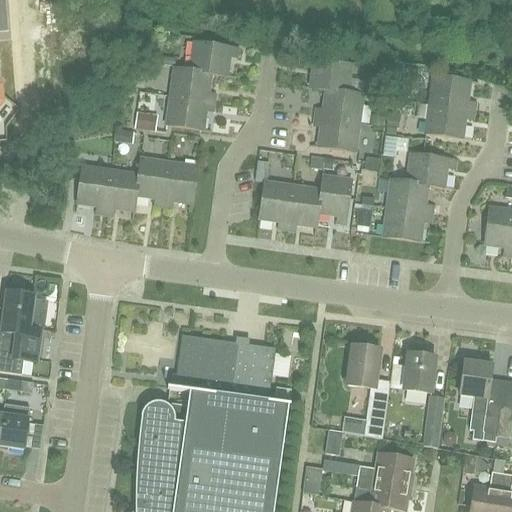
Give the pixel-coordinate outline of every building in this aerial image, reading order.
[(56,0),(32,0),(33,14),(57,13),(56,0)] [(190,73),(211,77),(227,79),(230,59),(237,60),(238,51),(194,45),(190,73)] [(310,91),(363,99),(363,98),(347,95),(350,67),(307,61),(306,69),(313,70),(310,91)] [(175,71),(171,99),(214,106),(215,97),(209,96),(211,77),(190,73),(175,71)] [(430,106),(475,114),(476,105),(467,104),(470,84),(433,79),(430,106)] [(317,112),(315,120),(359,127),(363,99),(310,91),(326,94),(323,113),(317,112)] [(214,106),(171,99),(167,128),(203,133),(206,113),(213,114),(214,106)] [(414,118),(428,120),(426,136),(462,141),(465,121),(473,122),(475,114),(430,106),(416,105),(414,118)] [(139,117),(138,138),(161,139),(161,118),(139,117)] [(359,127),(315,120),(314,129),(322,130),(319,149),(355,154),(359,127)] [(395,160),(396,154),(397,140),(384,139),(382,158),(395,160)] [(391,182),(444,190),(447,170),(455,171),(456,162),(411,156),(407,184),(391,182)] [(163,209),(171,166),(141,162),(139,178),(137,199),(156,201),(155,208),(163,209)] [(333,173),(334,163),(324,162),(323,172),(333,173)] [(171,166),(163,209),(172,211),(173,204),(193,207),(198,170),(171,166)] [(106,217),(112,174),(82,170),(77,206),(98,209),(97,216),(106,217)] [(137,199),(139,178),(112,174),(106,217),(114,218),(114,211),(135,214),(137,199)] [(293,189),(286,232),(294,233),(295,227),(315,230),(324,179),(323,179),(321,193),(293,189)] [(324,179),(315,230),(316,230),(318,215),(337,218),(336,226),(345,227),(351,183),(324,179)] [(387,212),(432,218),(433,208),(425,207),(428,188),(444,190),(391,182),(387,212)] [(293,189),(264,185),(259,222),(279,225),(278,231),(286,232),(293,189)] [(511,259),(511,256),(511,213),(489,210),(484,247),(504,250),(503,258),(511,259)] [(432,218),(387,212),(383,240),(420,245),(422,225),(431,226),(432,218)] [(2,333),(29,337),(40,339),(41,333),(29,331),(34,299),(7,295),(2,333)] [(36,365),(40,339),(29,337),(2,333),(1,339),(0,339),(0,374),(12,376),(14,362),(36,365)] [(228,399),(235,345),(182,338),(174,390),(174,392),(228,399)] [(262,349),(235,345),(228,399),(268,405),(269,404),(276,351),(262,349)] [(370,391),(364,439),(382,442),(390,383),(376,381),(380,353),(353,349),(347,388),(370,391)] [(435,360),(407,356),(403,392),(431,396),(435,360)] [(500,407),(487,405),(492,368),(465,364),(460,397),(474,399),(469,432),(474,433),(472,442),(494,445),(495,438),(500,407)] [(23,384),(7,382),(6,392),(22,395),(23,384)] [(290,408),(290,406),(269,404),(268,405),(228,399),(174,392),(174,390),(168,389),(168,391),(170,391),(167,408),(161,405),(154,405),(148,408),(144,413),(141,419),(139,434),(138,451),(136,468),(136,485),(135,502),(135,511),(138,511),(141,496),(159,498),(157,511),(235,511),(236,509),(260,511),(273,511),(288,408),(290,408)] [(437,450),(443,402),(430,400),(423,448),(437,450)] [(0,434),(0,449),(24,453),(30,410),(4,406),(2,418),(0,434)] [(511,407),(500,406),(500,407),(495,438),(509,440),(511,421),(511,407)] [(343,435),(328,432),(325,456),(339,458),(343,435)] [(356,479),(408,488),(412,462),(376,456),(374,471),(358,469),(356,479)] [(356,479),(358,469),(322,463),(321,474),(356,479)] [(495,511),(502,476),(491,475),(489,491),(473,488),(469,511),(495,511)] [(511,478),(502,476),(495,511),(511,511),(511,494),(509,494),(511,478)] [(403,511),(408,488),(356,479),(355,490),(370,492),(368,507),(352,504),(393,511),(403,511)] [(319,489),(317,500),(334,502),(336,491),(319,489)] [(260,511),(236,509),(235,511),(157,511),(159,498),(141,496),(138,511),(260,511)]
